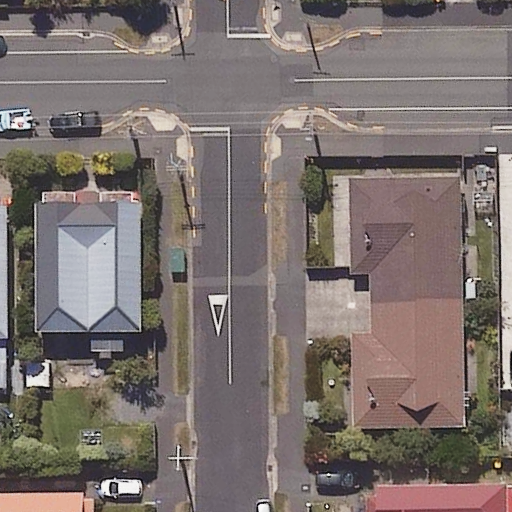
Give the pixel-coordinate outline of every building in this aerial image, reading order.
[(465,185),(357,187),(358,276),(378,276),(379,342),(357,342),(359,433),(469,432),(465,185)] [(149,205),(43,207),(46,343),(151,341),(149,205)] [(0,347),(16,347),(14,211),(0,211),(0,347)] [(511,511),(511,476),(371,479),(371,511),(511,511)] [(0,511),(94,511),(95,501),(0,500),(0,511)]
